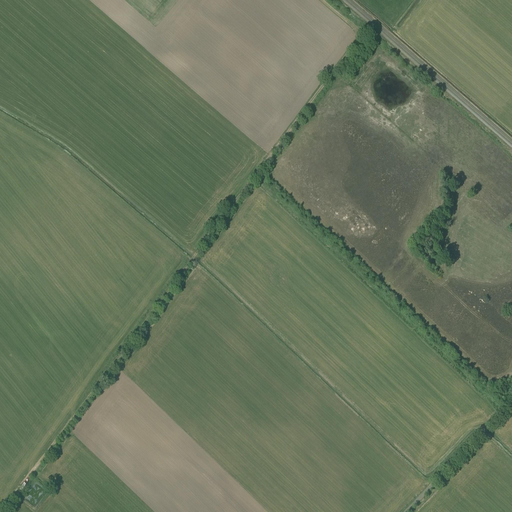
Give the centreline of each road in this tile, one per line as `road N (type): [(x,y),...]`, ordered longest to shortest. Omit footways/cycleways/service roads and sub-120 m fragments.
road 1 (track): [(322,0),(359,33),(2,511)]
road 2 (unclassified): [(405,511),(511,401)]
